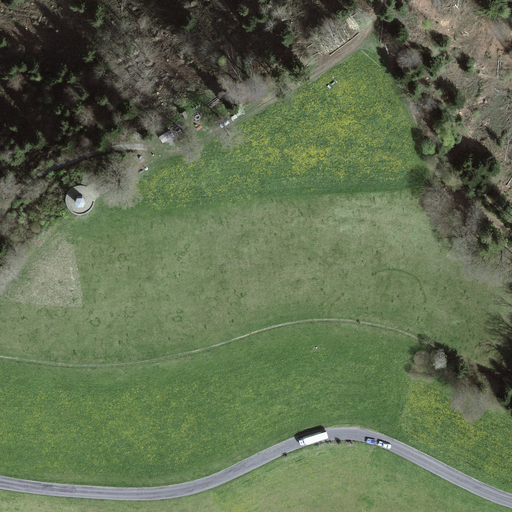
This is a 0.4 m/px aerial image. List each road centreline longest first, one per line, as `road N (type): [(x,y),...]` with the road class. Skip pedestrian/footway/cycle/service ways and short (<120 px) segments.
road 1 (tertiary): [(0,482),(159,494),(342,432),(387,442),(511,501)]
road 2 (track): [(370,26),(339,57),(211,135),(171,150),(149,148)]
road 3 (track): [(0,214),(55,165),(149,148)]
